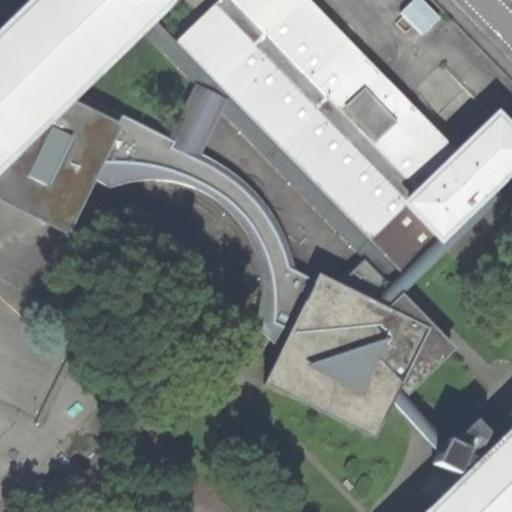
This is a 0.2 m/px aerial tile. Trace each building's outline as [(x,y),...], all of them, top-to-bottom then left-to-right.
[(150,16),(164,2),(161,0),(36,0),(0,35),(0,160),(70,93),(138,27),(150,16)] [(187,0),(203,17),(176,43),(401,275),(511,167),(511,134),(497,119),(458,156),(352,47),(334,28),(306,0),(220,0),(215,5),(209,0),(187,0)] [(426,0),(411,0),(402,9),(423,32),(440,15),(426,0)] [(351,12),(334,28),(352,47),(369,31),(358,20),(351,12)] [(390,286),(401,275),(176,43),(150,16),(138,27),(362,259),(389,286),(390,286)] [(0,200),(64,234),(96,168),(116,128),(112,126),(117,117),(70,93),(0,160),(0,200)] [(271,323),(289,332),(292,326),(293,326),(301,311),(300,308),(312,287),(311,286),(314,282),(288,268),(284,258),(281,247),(274,234),(267,222),(260,211),(249,199),(237,186),(224,175),(210,164),(194,155),(177,153),(174,152),(177,147),(117,117),(112,126),(116,128),(96,168),(101,167),(112,165),(124,165),(134,165),(148,167),(160,169),(175,173),(186,177),(197,182),(207,188),(219,196),(230,205),(238,212),(245,221),(252,231),(258,243),(263,254),(267,267),(269,278),(271,291),(271,304),(271,323)] [(361,432),(370,437),(375,427),(373,426),(381,411),(382,412),(386,404),(375,398),(393,381),(404,392),(450,348),(398,296),(394,299),(385,290),(389,286),(362,259),(331,290),(322,286),(325,282),(316,278),(314,282),(311,286),(312,287),(300,308),(301,311),(293,326),(292,326),(289,332),(288,335),(289,336),(283,348),(282,348),(276,359),(277,360),(269,376),(268,376),(263,385),(272,389),(272,388),(289,396),(289,397),(295,400),(296,399),(314,407),(313,409),(320,413),(321,411),(337,419),(336,420),(344,424),(345,423),(362,431),(361,432)] [(511,511),(511,430),(470,471),(427,511),(511,511)]
